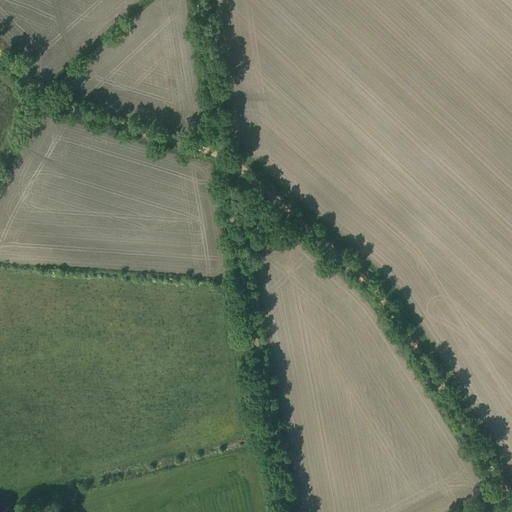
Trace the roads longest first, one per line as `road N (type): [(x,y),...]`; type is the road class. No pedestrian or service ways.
road 1 (unclassified): [(511,506),(381,297),(248,173),(198,147),(77,110),(0,55)]
road 2 (track): [(285,511),(220,156)]
road 3 (track): [(197,0),(220,156)]
